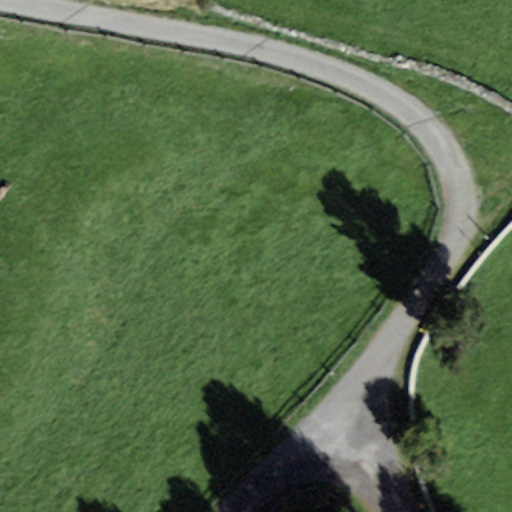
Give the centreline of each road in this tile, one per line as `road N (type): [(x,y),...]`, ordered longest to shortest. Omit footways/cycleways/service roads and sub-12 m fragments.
road 1 (track): [(4,0),(305,63),(397,103),(433,137),(447,184),(436,246),(322,412)]
road 2 (residential): [(322,412),(240,511)]
road 3 (residential): [(322,412),(389,511)]
